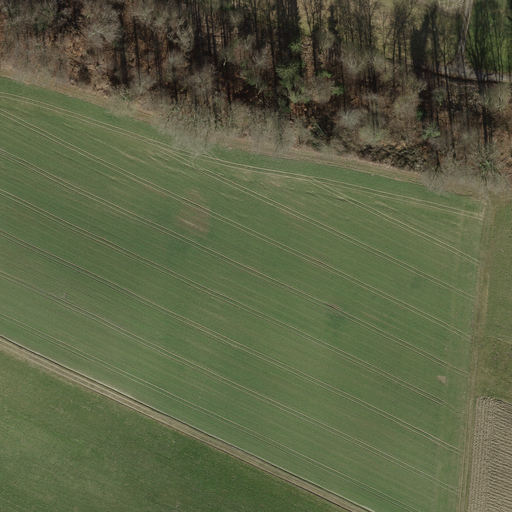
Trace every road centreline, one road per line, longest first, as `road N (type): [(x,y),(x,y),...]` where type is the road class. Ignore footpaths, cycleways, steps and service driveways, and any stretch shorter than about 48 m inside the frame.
road 1 (track): [(491,197),(126,110),(0,64)]
road 2 (track): [(0,342),(366,511)]
road 3 (track): [(465,511),(491,197)]
road 4 (track): [(511,78),(472,76),(377,49)]
